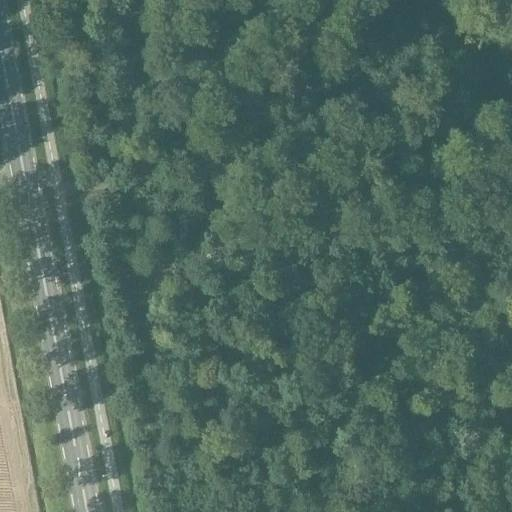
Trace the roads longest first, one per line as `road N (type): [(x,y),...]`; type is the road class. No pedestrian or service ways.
road 1 (secondary): [(86,511),(0,49)]
road 2 (unclassified): [(511,128),(418,0)]
